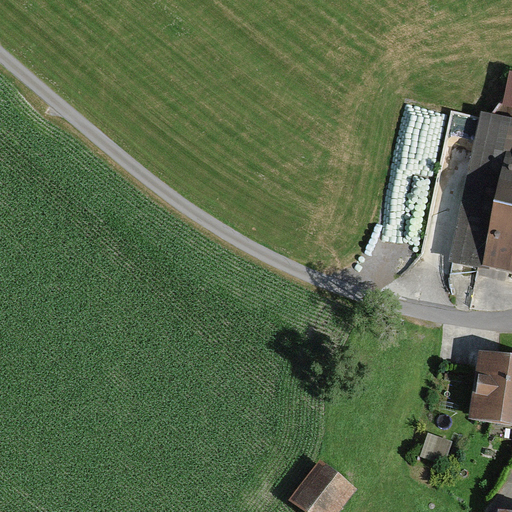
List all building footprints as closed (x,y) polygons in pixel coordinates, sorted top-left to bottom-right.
[(511,77),(508,76),(502,107),(511,108),(511,77)] [(511,132),(491,128),(464,262),(511,271),(511,132)] [(511,365),(480,361),(471,420),(511,426),(511,365)] [(428,439),(423,462),(446,468),(452,445),(428,439)] [(323,470),(293,507),(299,511),(341,511),(354,495),(323,470)]
